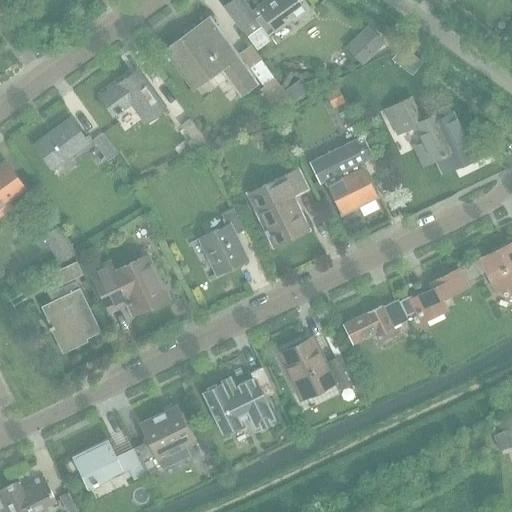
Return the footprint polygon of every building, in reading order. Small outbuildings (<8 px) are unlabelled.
[(0,0),(0,13),(9,6),(4,0),(0,0)] [(240,0),(230,0),(223,5),(245,35),(259,25),(265,34),(289,17),(292,20),(308,9),(301,0),(261,0),(248,10),(240,0)] [(208,16),(164,48),(192,87),(220,67),(239,93),(255,82),(208,16)] [(367,25),(345,47),(361,63),(383,41),(367,25)] [(263,86),(259,89),(272,106),(287,96),(249,44),(238,53),(254,74),(263,86)] [(399,54),(410,63),(417,56),(406,47),(399,54)] [(144,122),(163,108),(141,79),(136,82),(130,73),(98,96),(112,115),(115,113),(116,115),(122,111),(121,109),(130,102),(144,122)] [(325,90),(333,108),(345,102),(337,84),(325,90)] [(422,164),(453,149),(435,114),(421,121),(409,97),(385,109),(392,123),(400,119),(405,129),(414,124),(423,143),(413,147),(422,164)] [(190,148),(206,140),(189,116),(179,123),(190,138),(185,140),(190,148)] [(50,168),(86,142),(69,117),(32,144),(50,168)] [(93,139),(107,159),(117,153),(103,132),(93,139)] [(353,141),(309,162),(318,183),(323,180),(326,179),(328,182),(325,184),(339,214),(376,197),(361,166),(358,168),(356,164),(359,163),(371,157),(361,137),(353,141)] [(0,166),(0,189),(7,199),(21,189),(3,164),(0,166)] [(297,168),(254,189),(262,207),(254,211),(268,240),(271,247),(294,236),(307,230),(291,196),(307,188),(297,168)] [(232,236),(242,231),(232,209),(220,215),(225,226),(199,238),(216,274),(244,261),(232,236)] [(58,262),(73,253),(57,224),(41,233),(58,262)] [(511,240),(479,257),(495,289),(511,281),(511,240)] [(131,315),(167,298),(146,255),(113,271),(108,262),(87,272),(107,312),(125,304),(131,315)] [(58,285),(80,274),(75,262),(53,273),(58,285)] [(410,294),(398,300),(405,315),(416,310),(422,321),(445,309),(440,298),(467,285),(458,268),(429,282),(432,287),(411,297),(410,294)] [(76,341),(98,331),(77,288),(41,306),(59,343),(74,336),(76,341)] [(390,328),(390,327),(406,320),(396,299),(380,307),(379,306),(342,324),(350,341),(373,330),(375,335),(390,328)] [(309,339),(280,354),(300,394),(334,377),(326,361),(339,355),(332,342),(315,351),(309,339)] [(339,387),(352,380),(339,355),(326,361),(334,377),(339,387)] [(212,413),(200,419),(213,444),(225,438),(221,431),(222,430),(224,432),(238,426),(237,423),(240,422),(239,420),(249,415),(254,427),(273,418),(253,377),(235,386),(237,390),(227,395),(221,383),(202,392),(212,413)] [(147,440),(132,447),(144,472),(159,465),(156,458),(192,441),(174,404),(138,422),(147,440)] [(144,472),(132,447),(115,455),(106,437),(70,455),(87,490),(129,470),(133,477),(144,472)] [(32,511),(54,501),(42,476),(28,483),(29,486),(21,490),(17,482),(0,489),(0,509),(6,506),(9,511),(32,511)] [(59,496),(66,511),(67,511),(76,508),(69,492),(59,496)]
